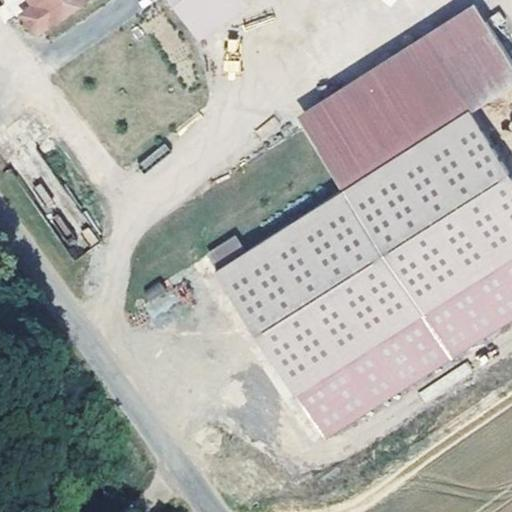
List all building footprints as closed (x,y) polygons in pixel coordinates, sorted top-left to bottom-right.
[(0,0),(0,5),(9,0),(21,17),(46,0),(0,0)] [(131,0),(146,20),(173,0),(131,0)] [(474,7),(299,119),(296,121),(329,178),(345,168),(464,95),(511,67),(474,7)] [(236,38),(224,40),(230,71),(242,69),(236,38)] [(511,173),(464,95),(345,168),(329,178),(238,232),(231,237),(222,223),(197,237),(206,253),(201,256),(281,381),(330,349),(445,277),(511,234),(511,173)] [(163,144),(139,162),(145,170),(169,151),(163,144)] [(139,292),(153,317),(175,305),(161,280),(139,292)]
